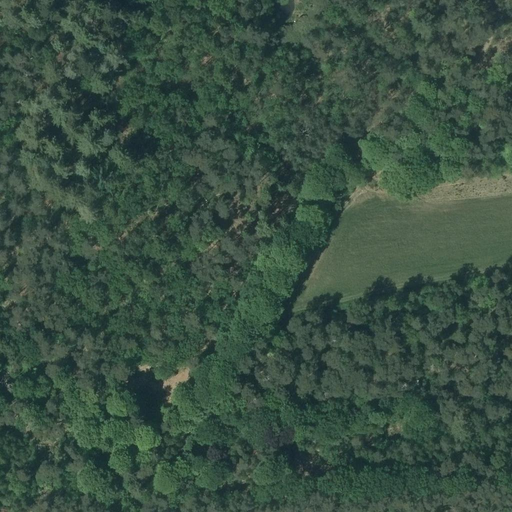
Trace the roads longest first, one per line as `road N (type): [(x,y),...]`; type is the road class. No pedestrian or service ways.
road 1 (track): [(88,412),(511,395)]
road 2 (track): [(0,317),(88,412)]
